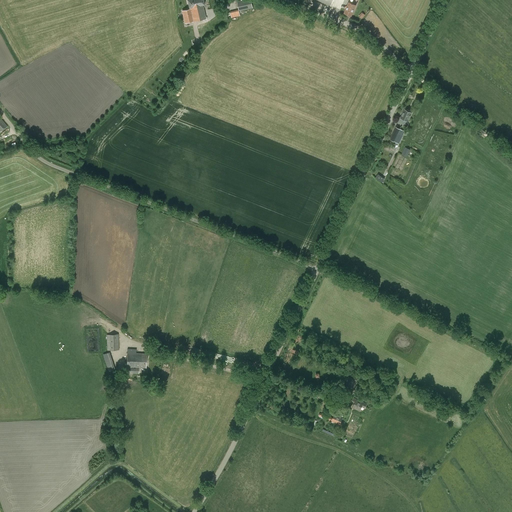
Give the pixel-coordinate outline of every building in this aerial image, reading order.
[(190,9),(182,11),(185,24),(206,19),(203,5),(205,5),(203,0),(187,0),(189,8),(190,8),(190,9)] [(241,0),(237,1),(239,10),(230,11),(231,18),(240,16),(239,11),(253,8),(251,0),(241,0)] [(356,5),(349,2),(344,13),(351,16),(356,5)] [(407,121),(412,113),(405,110),(401,117),(401,118),(400,118),(398,121),(403,123),(404,120),(407,121)] [(396,127),(390,138),(400,142),(405,131),(396,127)] [(401,154),(407,157),(410,150),(405,147),(401,154)] [(394,168),(392,176),(398,177),(400,170),(394,168)] [(378,174),(375,177),(382,182),(384,179),(378,174)] [(106,334),(107,350),(119,349),(118,334),(106,334)] [(126,373),(138,374),(138,368),(146,368),(146,354),(136,354),(136,349),(127,349),(127,353),(126,373)] [(109,352),(102,354),(109,372),(115,370),(109,352)] [(346,376),(343,385),(354,389),(357,380),(346,376)] [(353,408),(359,411),(361,406),(363,407),(363,408),(365,408),(367,404),(353,398),(351,402),(355,403),(353,408)] [(328,415),(327,416),(320,413),(319,416),(341,427),(343,422),(341,421),(343,417),(335,413),(333,417),(328,415)]
